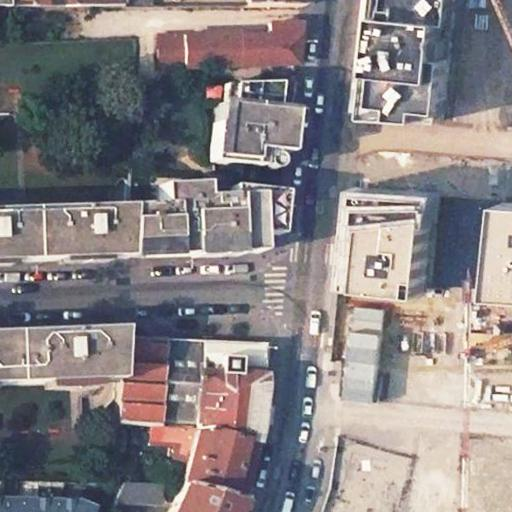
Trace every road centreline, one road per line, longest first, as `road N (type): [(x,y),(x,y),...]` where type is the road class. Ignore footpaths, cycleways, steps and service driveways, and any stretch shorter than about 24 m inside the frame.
road 1 (residential): [(0,297),(312,287)]
road 2 (residential): [(511,425),(298,406)]
road 3 (residential): [(511,159),(326,148)]
road 4 (tertiary): [(326,148),(342,0)]
road 5 (tertiary): [(312,287),(326,148)]
